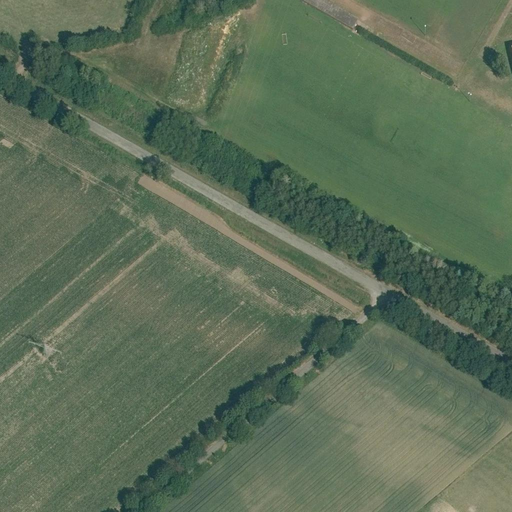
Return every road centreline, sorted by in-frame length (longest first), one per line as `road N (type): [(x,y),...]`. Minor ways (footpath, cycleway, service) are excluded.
road 1 (unclassified): [(0,70),(387,294)]
road 2 (unclassified): [(387,294),(144,511)]
road 3 (unclassified): [(387,294),(511,362)]
